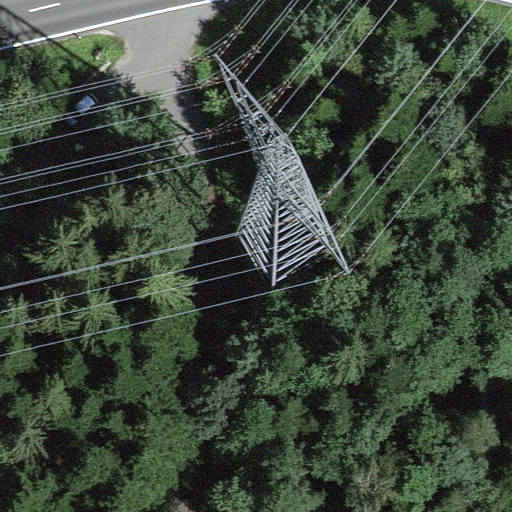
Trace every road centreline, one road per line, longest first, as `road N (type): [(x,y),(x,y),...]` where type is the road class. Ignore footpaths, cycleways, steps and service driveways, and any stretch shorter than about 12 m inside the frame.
road 1 (track): [(184,511),(208,249),(210,25)]
road 2 (track): [(210,25),(0,190)]
